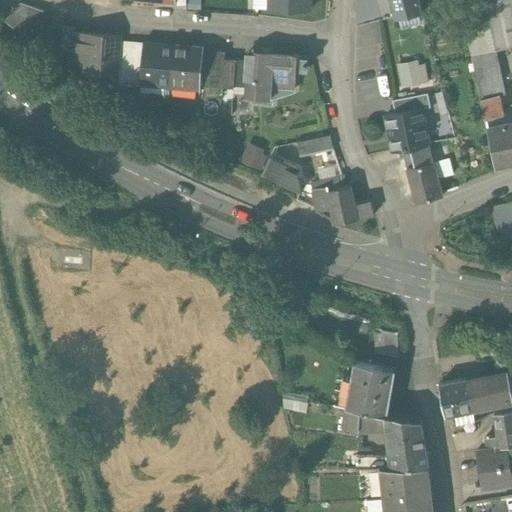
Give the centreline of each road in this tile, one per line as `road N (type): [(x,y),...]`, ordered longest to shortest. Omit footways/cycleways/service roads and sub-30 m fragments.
road 1 (residential): [(337,42),(49,0)]
road 2 (tertiary): [(172,199),(272,249),(415,291)]
road 3 (tertiary): [(415,273),(172,199)]
road 4 (residential): [(415,291),(446,511)]
road 5 (residential): [(337,42),(353,156),(404,228)]
road 6 (tertiary): [(172,199),(0,91)]
road 7 (track): [(157,189),(140,214),(126,219),(96,218),(3,187)]
